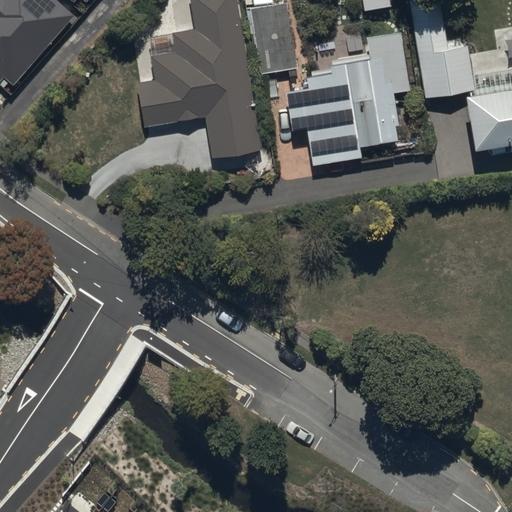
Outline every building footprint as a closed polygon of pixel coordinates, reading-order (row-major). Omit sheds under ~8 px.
[(0,0),(0,83),(5,78),(14,85),(75,14),(58,0),(0,0)] [(256,139),(235,0),(189,0),(192,19),(172,22),(176,45),(150,49),(154,72),(134,75),(141,120),(204,110),(209,146),(256,139)] [(246,0),(258,68),(295,62),(284,0),(246,0)] [(460,91),(470,156),(511,149),(511,78),(471,85),(464,43),(447,46),(440,0),(418,0),(407,2),(422,97),(460,91)] [(310,153),(358,145),(356,136),(396,129),(388,81),(405,78),(395,21),(363,27),(367,48),(348,52),(346,41),(321,45),(324,64),(301,69),(302,78),(282,81),(289,121),(304,118),(310,153)] [(325,245),(308,295),(474,350),(491,300),(325,245)]
